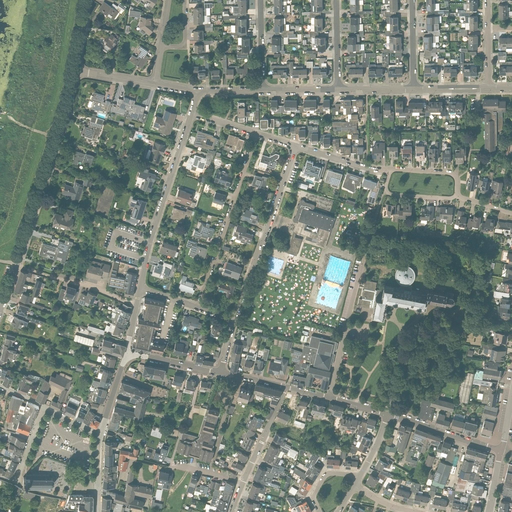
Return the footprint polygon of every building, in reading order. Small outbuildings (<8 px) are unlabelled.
[(134,0),(139,3),(140,0),(143,0),(145,1),(148,3),(147,5),(146,7),(150,10),(152,7),(156,0),(134,0)] [(499,4),(499,7),(499,11),(507,11),(507,4),(507,3),(507,1),(501,1),(501,4),(499,4)] [(99,8),(98,10),(99,10),(99,9),(103,11),(104,11),(107,13),(108,14),(107,16),(113,20),(114,19),(118,12),(119,13),(121,10),(123,11),(126,7),(123,5),(124,6),(123,8),(122,7),(120,9),(117,6),(113,4),(111,7),(104,2),(99,8)] [(194,8),(194,12),(195,12),(195,16),(206,15),(206,8),(212,8),(212,3),(204,4),(204,8),(203,8),(194,8)] [(466,10),(457,10),(457,13),(473,13),(473,10),(477,10),(477,3),(466,3),(466,10)] [(358,4),(350,4),(350,11),(355,11),(355,14),(374,14),(374,11),(370,11),(371,11),(358,11),(358,4)] [(385,11),(385,14),(388,14),(389,14),(389,11),(395,11),(398,11),(398,4),(389,4),(389,7),(386,8),(386,11),(385,11)] [(233,6),(233,15),(237,15),(244,15),(244,12),(246,12),(246,10),(246,6),(246,5),(233,6)] [(274,15),(283,15),(287,15),(290,15),(290,12),(287,12),(287,5),(286,5),(282,5),(274,5),(274,12),(274,15)] [(311,12),(307,12),(307,15),(309,15),(319,15),(319,11),(321,11),(322,11),(322,5),(314,5),(311,5),(311,12)] [(435,16),(426,16),(426,23),(438,23),(438,16),(439,16),(439,13),(435,13),(435,16)] [(473,13),(457,13),(458,16),(461,16),(465,16),(465,22),(477,22),(477,16),(473,16),(473,13)] [(350,17),(350,24),(358,24),(358,17),(363,17),(363,14),(374,14),(355,14),(355,17),(350,17)] [(385,14),(385,17),(386,17),(386,23),(387,23),(398,23),(398,17),(398,16),(389,16),(389,14),(388,14),(385,14)] [(195,19),(194,19),(194,23),(195,23),(203,23),(203,24),(205,24),(205,27),(210,27),(210,24),(207,24),(207,15),(206,15),(195,16),(195,19)] [(230,15),(223,16),(223,20),(229,20),(229,18),(234,18),(235,18),(236,18),(236,22),(238,22),(238,25),(246,25),(246,19),(246,18),(244,18),(238,18),(237,18),(237,15),(233,15),(230,15)] [(319,15),(309,15),(309,17),(314,18),(314,24),(322,24),(322,18),(322,17),(321,17),(319,17),(319,15)] [(140,17),(139,23),(141,23),(140,26),(146,31),(145,32),(149,35),(153,30),(152,30),(149,27),(150,25),(151,20),(151,18),(140,17)] [(461,29),(461,32),(467,32),(467,29),(469,29),(477,29),(477,22),(465,22),(465,29),(461,29)] [(428,33),(436,33),(440,33),(440,29),(439,29),(439,23),(426,23),(427,30),(428,30),(428,33)] [(282,25),(275,25),(275,31),(283,31),(284,34),(288,34),(293,34),(293,31),(289,31),(289,30),(286,30),(286,24),(282,25)] [(310,31),(310,34),(318,34),(318,31),(322,31),(322,24),(314,24),(314,31),(313,31),(310,31)] [(233,32),(231,32),(231,35),(233,35),(238,35),(244,35),(244,32),(247,32),(246,25),(238,25),(235,25),(235,32),(233,32)] [(96,45),(95,46),(98,48),(99,47),(106,52),(108,50),(111,52),(111,51),(113,52),(117,45),(117,44),(118,41),(117,41),(116,40),(117,38),(114,36),(113,37),(110,35),(109,37),(106,34),(105,36),(103,35),(101,33),(99,36),(101,37),(100,40),(99,39),(96,43),(97,44),(96,45)] [(389,33),(385,33),(385,36),(389,36),(389,43),(401,43),(401,39),(401,36),(396,36),(393,36),(393,33),(389,33)] [(428,36),(424,36),(424,38),(424,43),(432,42),(436,42),(436,36),(440,36),(440,33),(436,33),(428,33),(428,36)] [(310,37),(314,37),(314,44),(326,44),(325,38),(325,37),(318,37),(318,34),(310,34),(310,37)] [(202,44),(194,44),(195,51),(202,51),(202,52),(206,52),(206,44),(210,44),(210,40),(202,40),(202,41),(202,44)] [(432,42),(424,43),(424,49),(424,52),(431,52),(440,52),(440,49),(436,49),(436,47),(432,47),(432,42)] [(356,43),(348,43),(348,50),(350,50),(350,53),(355,53),(356,53),(360,53),(365,53),(365,50),(360,50),(360,43),(359,43),(356,43)] [(389,49),(388,49),(388,53),(392,53),(392,50),(401,49),(401,43),(389,43),(389,49)] [(132,55),(129,60),(141,69),(149,58),(145,55),(148,51),(139,45),(137,48),(141,51),(142,51),(137,58),(136,58),(132,55)] [(242,51),(237,51),(237,54),(241,54),(248,54),(248,51),(250,51),(250,45),(242,45),(242,51)] [(382,65),(376,65),(376,76),(383,76),(382,68),(382,67),(385,67),(385,53),(382,53),(381,53),(382,57),(382,65)] [(444,58),(441,58),(441,65),(444,65),(444,66),(444,75),(451,75),(451,63),(450,63),(448,62),(446,62),(445,63),(444,63),(444,58)] [(457,63),(451,63),(451,75),(457,75),(457,70),(457,64),(460,64),(460,58),(457,58),(457,63)] [(463,58),(460,58),(460,64),(463,64),(463,70),(463,75),(470,75),(470,63),(463,63),(463,58)] [(293,61),(290,62),(290,73),(293,73),(293,77),(300,77),(300,66),(297,66),(297,65),(293,65),(293,61)] [(302,66),(300,66),(300,77),(307,76),(307,73),(309,73),(309,67),(309,61),(306,61),(306,69),(303,69),(302,66)] [(283,66),(280,66),(280,69),(280,77),(287,77),(287,73),(290,73),(290,62),(286,62),(286,65),(283,66)] [(239,68),(237,68),(237,70),(237,73),(240,73),(241,77),(248,77),(247,69),(250,69),(250,64),(244,64),(244,68),(240,68),(240,69),(239,68)] [(280,65),(271,65),(271,70),(273,70),(273,77),(280,77),(280,69),(280,66),(280,65)] [(355,65),(346,65),(346,69),(349,69),(349,76),(356,76),(356,65),(355,65)] [(229,68),(226,68),(227,73),(227,77),(234,77),(233,70),(237,70),(237,68),(237,66),(232,66),(229,66),(229,68)] [(198,67),(194,67),(194,73),(198,73),(198,78),(203,78),(205,78),(205,76),(206,76),(205,70),(198,70),(198,67)] [(92,96),(90,100),(93,101),(91,109),(98,111),(99,110),(102,111),(102,112),(106,114),(110,102),(106,101),(105,103),(103,102),(104,99),(103,99),(104,95),(93,92),(92,95),(91,95),(91,96),(92,96)] [(113,103),(110,111),(114,112),(115,109),(124,112),(125,109),(130,111),(129,114),(132,115),(131,117),(140,120),(144,122),(147,114),(143,113),(145,107),(141,106),(137,105),(136,106),(133,105),(134,104),(135,101),(124,98),(123,100),(118,98),(117,104),(113,103)] [(346,100),(340,100),(340,104),(341,106),(346,106),(346,114),(348,114),(350,114),(350,107),(350,99),(350,100),(346,100)] [(359,99),(350,99),(350,107),(353,107),(353,106),(358,106),(359,114),(363,114),(363,105),(364,105),(364,101),(363,101),(363,102),(362,102),(362,99),(359,100),(359,99)] [(484,112),(481,112),(481,115),(482,115),(482,120),(485,120),(485,123),(485,130),(486,130),(486,138),(485,138),(485,145),(486,145),(486,149),(495,150),(495,145),(497,144),(497,131),(503,131),(503,111),(506,111),(506,102),(502,102),(502,101),(498,101),(498,100),(494,100),(494,99),(487,99),(487,100),(483,100),(483,109),(484,109),(484,112)] [(277,100),(271,100),(271,110),(275,110),(275,112),(281,112),(281,105),(277,105),(277,100)] [(285,105),(281,105),(281,112),(287,112),(287,109),(291,109),(291,100),(285,100),(285,105)] [(297,100),(291,100),(291,109),(294,109),(294,112),(300,112),(300,105),(297,105),(297,100)] [(304,105),(300,105),(300,112),(306,112),(306,109),(310,109),(310,100),(304,100),(304,105)] [(316,100),(310,100),(310,109),(314,109),(314,112),(320,112),(320,105),(316,105),(316,100)] [(323,105),(320,105),(320,112),(326,112),(326,109),(330,109),(330,100),(323,100),(323,105)] [(403,101),(396,101),(396,112),(399,112),(399,116),(406,116),(406,107),(403,107),(403,101)] [(244,102),(238,102),(238,111),(249,111),(249,108),(249,106),(244,106),(244,102)] [(408,108),(406,107),(406,116),(406,117),(406,119),(409,119),(409,116),(412,116),(412,114),(412,112),(416,112),(415,102),(408,102),(408,108)] [(422,102),(415,102),(416,112),(419,112),(419,114),(419,115),(419,116),(422,116),(426,116),(425,107),(422,107),(422,102)] [(426,105),(425,105),(425,107),(426,116),(430,116),(430,114),(436,114),(436,113),(436,102),(429,102),(429,104),(426,104),(426,105)] [(442,102),(436,102),(436,113),(440,112),(440,116),(442,116),(446,116),(446,105),(442,105),(442,102)] [(448,105),(446,105),(446,116),(446,119),(449,119),(449,114),(449,112),(456,112),(456,102),(449,102),(448,102),(448,105)] [(462,102),(456,102),(456,112),(456,114),(461,114),(460,111),(463,111),(463,114),(466,114),(465,105),(462,105),(462,102)] [(390,103),(383,103),(384,114),(388,114),(390,114),(391,118),(389,118),(389,121),(394,121),(394,112),(393,112),(390,112),(390,103)] [(378,106),(371,106),(371,117),(375,117),(375,121),(379,121),(382,121),(382,113),(379,113),(378,106)] [(156,115),(153,126),(158,128),(158,130),(169,134),(170,134),(171,130),(172,126),(173,125),(172,124),(175,114),(165,110),(163,118),(158,116),(156,115)] [(249,111),(238,111),(238,120),(244,120),(244,115),(249,115),(249,114),(249,111)] [(341,122),(332,122),(332,126),(336,126),(357,126),(357,122),(358,122),(357,119),(358,119),(358,114),(351,114),(351,119),(349,119),(349,122),(348,122),(341,122)] [(81,131),(80,132),(81,133),(82,134),(81,135),(85,136),(85,137),(85,138),(88,139),(88,140),(88,141),(90,141),(91,141),(91,140),(96,142),(97,139),(101,125),(103,120),(92,116),(90,121),(90,122),(88,123),(88,124),(89,125),(88,128),(84,127),(83,130),(82,130),(81,131)] [(267,119),(261,119),(261,128),(268,128),(268,122),(271,122),(271,128),(273,128),(274,128),(274,119),(267,119)] [(312,126),(308,126),(308,131),(308,137),(312,137),(312,143),(318,143),(318,133),(318,129),(312,129),(312,127),(312,126)] [(357,126),(336,126),(336,131),(341,131),(349,131),(349,134),(351,134),(351,138),(358,138),(358,134),(358,131),(357,131),(357,126)] [(301,127),(295,127),(295,133),(299,133),(299,139),(305,139),(305,129),(301,129),(301,127)] [(198,131),(194,144),(199,146),(208,149),(209,149),(209,148),(212,149),(216,138),(212,137),(213,136),(205,134),(202,132),(198,131)] [(326,134),(320,134),(320,141),(324,141),(324,147),(330,147),(330,137),(326,137),(326,134)] [(224,149),(230,151),(231,148),(235,150),(236,149),(240,150),(244,140),(238,138),(238,139),(235,138),(235,137),(229,135),(225,147),(225,146),(224,149)] [(350,138),(346,138),(346,143),(346,147),(341,147),(341,149),(341,153),(340,153),(346,153),(350,153),(350,145),(350,138)] [(353,145),(350,145),(350,153),(359,153),(363,153),(363,151),(364,151),(364,147),(363,147),(363,138),(359,138),(359,147),(353,147),(353,145)] [(424,145),(417,145),(417,160),(420,160),(420,158),(424,158),(424,153),(424,150),(427,150),(427,141),(424,141),(424,145)] [(151,151),(148,160),(150,160),(158,163),(159,163),(162,154),(164,148),(163,147),(164,145),(156,142),(155,145),(153,144),(151,151)] [(433,148),(429,148),(429,149),(430,160),(437,160),(437,153),(440,153),(440,142),(435,142),(435,148),(433,148)] [(374,151),(372,151),(372,158),(382,158),(382,155),(385,155),(385,143),(374,143),(374,147),(374,151)] [(403,148),(401,148),(401,153),(402,153),(402,156),(408,156),(408,158),(411,158),(411,143),(407,143),(408,145),(403,145),(403,148)] [(387,146),(387,149),(390,149),(389,155),(394,156),(394,158),(397,158),(398,146),(390,146),(387,146)] [(445,151),(442,151),(442,162),(451,162),(450,149),(451,146),(446,146),(446,149),(445,151)] [(459,149),(455,149),(455,151),(456,163),(461,163),(460,161),(463,161),(463,159),(466,159),(466,147),(459,147),(459,149)] [(74,159),(72,164),(77,165),(78,162),(82,163),(90,166),(94,156),(85,153),(85,154),(76,151),(75,155),(74,155),(73,159),(74,159)] [(189,160),(186,168),(191,169),(195,171),(196,167),(203,170),(205,164),(210,166),(212,159),(213,159),(214,156),(207,153),(206,158),(195,155),(194,158),(190,157),(189,159),(189,160)] [(260,162),(259,166),(266,168),(266,166),(271,168),(274,169),(277,161),(275,160),(278,158),(279,155),(276,154),(270,157),(262,155),(260,162)] [(304,166),(302,172),(303,172),(303,173),(309,175),(309,174),(320,177),(318,181),(319,181),(324,166),(323,166),(323,168),(313,164),(313,162),(307,160),(305,166),(304,166)] [(141,167),(139,174),(143,176),(143,177),(145,178),(143,185),(141,184),(140,188),(150,191),(152,187),(151,187),(153,181),(154,178),(155,176),(155,175),(147,172),(148,169),(141,167)] [(218,169),(214,181),(218,183),(219,180),(226,182),(225,184),(229,186),(231,179),(231,178),(232,176),(230,175),(229,175),(229,173),(218,169)] [(328,169),(325,180),(338,185),(337,188),(338,188),(343,172),(337,170),(336,171),(333,170),(328,169)] [(345,180),(343,185),(355,190),(357,185),(360,186),(361,182),(356,181),(357,180),(358,176),(353,175),(347,173),(346,177),(345,180)] [(467,186),(467,189),(474,190),(474,188),(478,188),(478,187),(479,179),(480,175),(470,173),(468,181),(467,186)] [(253,180),(252,185),(260,188),(259,191),(263,193),(264,191),(267,192),(270,184),(268,184),(269,181),(268,180),(268,178),(263,176),(262,177),(255,175),(253,180)] [(84,178),(82,184),(90,187),(92,180),(84,178)] [(362,183),(362,186),(371,189),(367,201),(369,202),(374,204),(377,197),(379,188),(378,187),(375,186),(376,182),(373,181),(364,178),(362,183)] [(479,179),(478,187),(480,188),(480,191),(487,192),(489,181),(479,179)] [(492,180),(491,188),(496,189),(495,192),(493,192),(493,196),(496,197),(500,198),(501,198),(503,190),(501,190),(503,182),(492,180)] [(65,185),(63,193),(70,196),(69,199),(78,202),(84,185),(75,182),(73,187),(65,185)] [(296,187),(298,187),(307,190),(308,185),(298,182),(296,186),(296,187)] [(179,189),(176,197),(181,199),(180,203),(194,208),(194,207),(196,208),(197,204),(195,203),(191,202),(194,193),(186,190),(186,192),(179,189)] [(216,192),(213,201),(223,204),(226,195),(216,192)] [(132,197),(129,206),(133,207),(130,216),(141,219),(142,216),(142,213),(141,213),(143,208),(144,208),(146,202),(132,197)] [(291,237),(286,252),(297,256),(302,239),(295,237),(296,232),(306,236),(308,236),(312,238),(317,239),(317,240),(316,244),(325,247),(335,218),(329,216),(312,210),(312,209),(314,208),(315,206),(314,204),(307,202),(305,202),(304,200),(302,199),(301,200),(300,200),(299,204),(297,205),(297,207),(298,209),(295,217),(293,218),(293,220),(293,222),(295,222),(294,225),(295,226),(293,231),(292,236),(291,236),(291,237)] [(386,203),(386,208),(387,209),(387,213),(393,213),(393,222),(398,222),(398,218),(399,210),(395,210),(396,205),(396,204),(386,203)] [(399,210),(398,218),(405,219),(406,214),(411,214),(412,205),(407,205),(403,204),(403,205),(403,210),(399,210)] [(420,216),(420,220),(426,220),(426,219),(433,219),(434,206),(429,206),(429,207),(427,207),(427,208),(422,208),(421,216),(420,216)] [(436,212),(436,220),(440,221),(440,218),(447,219),(452,219),(453,208),(448,207),(448,209),(445,208),(445,207),(440,207),(440,212),(436,212)] [(54,220),(52,226),(60,228),(61,226),(71,229),(72,226),(73,222),(74,219),(71,218),(73,211),(65,208),(65,209),(64,213),(63,216),(56,214),(56,215),(54,215),(53,219),(54,219),(54,220)] [(171,215),(170,218),(177,220),(183,222),(185,214),(190,216),(192,211),(192,210),(186,209),(185,212),(173,208),(171,214),(171,213),(171,214),(171,215)] [(243,214),(241,219),(243,219),(257,224),(258,219),(257,219),(259,214),(244,209),(243,214)] [(455,224),(454,228),(458,229),(459,225),(464,226),(466,217),(462,216),(463,211),(458,210),(456,224),(455,224)] [(469,218),(467,227),(472,228),(472,226),(479,227),(480,216),(474,215),(474,218),(469,218)] [(482,222),(481,231),(488,232),(488,230),(492,230),(494,219),(489,219),(489,218),(486,218),(485,223),(482,222)] [(498,222),(497,227),(511,229),(510,234),(511,234),(511,223),(506,223),(498,222)] [(194,230),(193,235),(200,238),(200,236),(207,238),(207,237),(211,238),(214,229),(208,227),(209,224),(206,223),(206,224),(200,223),(198,231),(194,230)] [(234,232),(233,235),(238,237),(241,238),(241,240),(240,242),(245,244),(245,241),(250,243),(253,235),(246,233),(247,228),(237,225),(235,233),(234,232)] [(188,239),(186,246),(191,248),(188,255),(204,260),(207,252),(205,252),(206,249),(196,245),(197,242),(188,239)] [(56,248),(55,252),(58,253),(57,257),(62,258),(60,262),(64,263),(70,245),(71,246),(73,242),(66,240),(65,243),(58,241),(57,245),(58,245),(57,248),(56,248)] [(162,245),(159,252),(173,257),(172,258),(173,258),(177,246),(163,241),(162,245)] [(41,248),(38,255),(46,257),(46,254),(47,251),(54,253),(53,256),(52,259),(56,260),(57,257),(58,253),(55,252),(56,248),(43,243),(41,248)] [(90,260),(85,275),(86,275),(92,277),(99,279),(100,276),(107,277),(110,265),(101,263),(99,263),(99,262),(90,260)] [(109,278),(107,285),(118,287),(117,290),(124,292),(124,295),(132,296),(132,297),(134,290),(133,290),(136,274),(130,272),(127,272),(125,278),(115,276),(118,262),(115,261),(114,260),(110,275),(109,278)] [(155,266),(153,271),(157,272),(168,276),(170,271),(170,269),(172,265),(164,262),(163,265),(158,264),(157,267),(155,266)] [(226,266),(225,270),(226,270),(225,274),(237,278),(239,272),(240,272),(242,268),(227,262),(227,263),(226,266)] [(374,307),(372,315),(384,317),(385,309),(386,309),(386,306),(387,299),(388,299),(388,300),(392,300),(391,301),(392,301),(399,302),(404,303),(410,304),(415,305),(423,306),(426,307),(427,301),(445,304),(444,307),(451,308),(452,304),(454,302),(454,301),(455,299),(453,297),(454,293),(447,292),(446,294),(428,291),(427,294),(423,293),(422,293),(421,295),(411,293),(412,289),(411,288),(412,288),(412,287),(412,286),(411,285),(410,285),(409,285),(408,283),(409,282),(410,282),(411,281),(412,280),(413,279),(413,278),(413,277),(414,276),(414,275),(414,274),(413,273),(413,272),(413,271),(412,270),(411,269),(411,268),(410,268),(409,267),(408,267),(407,267),(404,267),(402,267),(400,269),(398,271),(397,273),(396,275),(397,278),(398,280),(400,282),(402,283),(400,287),(399,287),(404,288),(404,292),(394,290),(394,287),(384,285),(383,290),(377,289),(377,290),(374,307)] [(20,270),(17,281),(23,283),(24,280),(29,281),(31,273),(20,270)] [(180,283),(178,290),(187,293),(188,295),(190,296),(191,295),(191,294),(192,294),(194,289),(192,289),(194,283),(186,281),(185,280),(187,277),(183,276),(180,283)] [(502,281),(501,285),(504,286),(503,290),(511,291),(511,283),(510,283),(511,279),(503,278),(503,282),(502,281)] [(358,305),(358,306),(362,307),(369,308),(370,306),(374,307),(377,290),(375,289),(377,282),(365,280),(364,287),(364,288),(364,289),(363,289),(363,290),(362,296),(362,297),(362,299),(359,298),(359,299),(358,305)] [(17,281),(14,290),(22,293),(23,293),(25,294),(28,285),(23,283),(17,281)] [(220,283),(217,293),(218,293),(219,289),(227,291),(226,296),(231,297),(234,288),(235,285),(230,283),(229,286),(220,283)] [(61,288),(58,299),(62,300),(63,298),(69,300),(69,298),(75,300),(77,293),(75,292),(75,291),(76,288),(76,287),(75,288),(67,285),(65,289),(61,288)] [(34,286),(31,295),(37,297),(40,288),(34,286)] [(82,293),(80,298),(92,303),(91,302),(93,299),(94,299),(94,298),(95,298),(95,296),(95,295),(88,292),(87,295),(82,293)] [(22,293),(20,300),(26,302),(25,305),(29,306),(42,311),(42,310),(43,307),(32,303),(34,296),(25,294),(23,293),(22,293)] [(133,337),(130,347),(131,347),(132,349),(132,348),(138,349),(137,350),(142,351),(149,352),(149,350),(150,350),(155,351),(156,351),(161,352),(162,352),(163,346),(163,345),(162,345),(160,345),(158,344),(156,344),(152,343),(151,343),(152,339),(154,326),(158,327),(159,321),(161,312),(162,307),(163,302),(156,300),(156,299),(153,298),(153,299),(144,297),(143,303),(140,317),(138,317),(136,322),(137,322),(135,332),(134,332),(133,337)] [(500,306),(511,308),(511,307),(509,307),(510,303),(511,304),(511,302),(511,299),(508,299),(504,298),(501,298),(501,301),(500,301),(500,302),(501,302),(500,306)] [(16,309),(16,310),(16,311),(16,312),(19,313),(26,316),(29,306),(25,305),(19,303),(19,304),(19,305),(19,306),(17,306),(17,307),(16,307),(16,308),(16,309)] [(115,309),(114,312),(116,312),(128,317),(130,312),(131,307),(123,304),(122,304),(122,305),(121,308),(116,306),(115,309)] [(497,305),(496,313),(498,314),(498,318),(503,319),(509,320),(510,313),(511,308),(500,306),(498,306),(497,305)] [(114,318),(126,322),(128,317),(116,312),(116,314),(114,318)] [(11,318),(10,321),(11,322),(11,323),(20,327),(22,323),(26,325),(28,320),(40,324),(41,323),(41,321),(26,316),(19,313),(17,318),(13,316),(13,318),(11,318)] [(110,316),(109,319),(111,319),(113,320),(112,323),(115,324),(124,327),(126,322),(114,318),(110,316)] [(184,316),(182,324),(186,326),(186,325),(188,326),(189,326),(189,325),(194,327),(199,329),(201,323),(197,322),(198,319),(191,317),(191,318),(188,317),(184,316)] [(109,326),(107,330),(108,330),(112,332),(111,332),(117,335),(121,336),(124,328),(124,327),(115,324),(112,323),(111,323),(110,322),(109,326)] [(212,329),(210,334),(218,336),(221,327),(216,325),(213,324),(212,329)] [(494,332),(492,343),(499,344),(500,340),(506,341),(507,335),(503,334),(503,333),(494,332)] [(4,344),(2,349),(14,352),(15,347),(16,345),(11,344),(12,341),(13,341),(14,336),(6,334),(5,339),(4,344)] [(75,335),(73,340),(92,346),(93,340),(75,335)] [(303,349),(302,352),(312,354),(311,361),(310,361),(309,364),(310,364),(309,366),(309,367),(308,372),(307,374),(313,376),(318,377),(327,339),(311,335),(309,346),(307,345),(304,344),(303,349)] [(102,344),(100,349),(111,353),(122,356),(124,351),(125,346),(122,345),(119,344),(111,341),(104,338),(102,344)] [(327,339),(318,377),(323,378),(321,387),(326,389),(327,389),(331,371),(329,371),(331,364),(332,364),(335,354),(333,354),(334,350),(336,351),(338,343),(336,342),(336,341),(327,339)] [(172,349),(172,352),(179,353),(186,355),(189,341),(184,340),(182,340),(180,340),(179,343),(175,342),(174,349),(172,349)] [(233,346),(232,351),(241,352),(242,348),(242,347),(245,348),(246,346),(247,341),(241,340),(240,343),(234,342),(233,346)] [(481,347),(480,348),(484,348),(484,347),(491,349),(491,353),(490,358),(503,360),(504,355),(505,351),(503,350),(496,349),(495,349),(496,346),(495,346),(481,343),(481,347)] [(196,354),(194,363),(201,364),(203,354),(205,346),(201,345),(200,352),(200,353),(197,352),(196,354)] [(0,357),(0,359),(3,359),(7,360),(8,357),(13,358),(16,357),(17,353),(15,353),(14,352),(2,349),(1,355),(0,357)] [(293,374),(291,384),(297,385),(300,373),(301,367),(307,368),(307,366),(308,365),(302,363),(300,363),(301,358),(304,359),(310,361),(311,361),(312,354),(302,352),(294,350),(294,353),(293,356),(292,361),(296,362),(297,362),(296,369),(295,369),(293,374)] [(232,351),(230,360),(233,360),(230,371),(236,372),(239,361),(241,352),(232,351)] [(244,366),(243,368),(244,368),(250,370),(253,361),(253,360),(255,360),(255,359),(256,358),(257,352),(254,351),(253,356),(248,354),(247,358),(246,360),(245,360),(244,366)] [(203,354),(201,364),(212,366),(213,360),(208,359),(209,356),(203,354)] [(103,359),(102,362),(104,363),(103,363),(113,366),(115,358),(106,356),(105,359),(103,359)] [(263,361),(264,359),(262,359),(261,360),(255,359),(255,360),(255,361),(253,370),(261,372),(263,366),(262,366),(263,361)] [(270,362),(268,372),(278,374),(279,373),(284,374),(286,365),(287,360),(282,359),(282,360),(281,364),(273,363),(270,362)] [(476,369),(474,378),(479,379),(482,380),(483,377),(487,378),(487,376),(497,378),(500,376),(501,370),(496,369),(498,362),(484,360),(484,364),(483,371),(476,369)] [(143,370),(142,374),(152,376),(154,367),(151,366),(148,366),(144,365),(143,370)] [(154,367),(152,376),(162,378),(164,369),(156,367),(155,367),(154,367)] [(99,372),(97,377),(101,378),(109,381),(112,372),(103,369),(100,368),(98,372),(99,372)] [(2,383),(2,384),(8,386),(11,378),(7,377),(7,376),(7,374),(8,375),(10,370),(7,369),(4,375),(5,375),(3,380),(2,383)] [(17,390),(16,391),(20,392),(21,392),(26,394),(26,393),(29,385),(25,384),(26,381),(30,383),(31,383),(35,384),(36,385),(39,379),(43,381),(44,378),(30,373),(29,374),(28,374),(28,375),(24,374),(17,390)] [(36,397),(35,399),(43,403),(44,402),(48,393),(46,393),(51,383),(62,389),(58,400),(57,400),(63,403),(68,390),(67,390),(70,385),(70,384),(71,380),(72,378),(62,373),(60,373),(59,374),(56,373),(55,376),(51,375),(48,381),(44,379),(39,389),(40,390),(37,395),(36,397)] [(300,373),(297,385),(304,387),(304,385),(306,377),(303,376),(304,374),(300,373)] [(307,374),(305,384),(311,385),(313,376),(307,374)] [(173,380),(172,383),(173,384),(175,384),(176,384),(175,388),(180,389),(182,376),(174,375),(173,380)] [(93,380),(92,384),(95,385),(98,386),(103,387),(104,385),(107,386),(109,381),(101,378),(100,379),(99,382),(93,380)] [(187,380),(185,391),(189,392),(190,389),(190,388),(193,389),(193,390),(193,391),(194,391),(196,385),(194,384),(195,380),(190,379),(190,381),(187,380)] [(121,381),(118,390),(118,391),(131,395),(129,401),(136,404),(137,400),(146,402),(149,392),(135,386),(121,381)] [(201,381),(199,388),(205,390),(205,391),(208,392),(211,382),(208,382),(207,383),(201,381)] [(256,384),(254,392),(259,393),(262,394),(261,396),(264,397),(265,394),(265,392),(263,392),(264,387),(265,386),(256,384)] [(95,385),(94,387),(96,388),(96,391),(98,391),(97,394),(104,396),(106,390),(103,389),(102,389),(103,387),(98,386),(95,385)] [(481,385),(480,390),(484,390),(482,403),(487,403),(487,404),(496,405),(496,403),(498,392),(496,392),(496,387),(490,386),(486,386),(481,385)] [(264,387),(263,392),(265,392),(265,394),(271,395),(270,397),(274,398),(274,397),(279,398),(281,393),(282,392),(282,391),(279,390),(276,389),(265,386),(264,387)] [(240,388),(238,395),(248,398),(250,393),(251,391),(240,388)] [(287,392),(275,417),(276,418),(277,418),(286,422),(286,423),(293,426),(294,423),(295,420),(299,410),(292,408),(289,414),(285,412),(293,395),(291,394),(287,392)] [(432,402),(431,405),(435,406),(448,409),(451,410),(453,411),(455,403),(438,399),(440,393),(435,392),(432,402)] [(94,393),(92,399),(93,402),(96,402),(98,401),(102,402),(103,402),(104,402),(104,400),(104,399),(103,399),(104,396),(97,394),(94,393)] [(230,405),(227,414),(232,415),(234,411),(243,413),(247,401),(248,398),(238,395),(237,398),(236,402),(235,407),(230,405)] [(12,396),(8,408),(9,408),(19,411),(18,413),(20,413),(23,415),(25,411),(24,410),(25,408),(27,403),(18,400),(19,398),(16,397),(12,396)] [(297,405),(296,409),(298,409),(301,410),(302,410),(303,407),(305,408),(306,408),(308,401),(300,399),(299,406),(297,405)] [(422,406),(420,414),(424,415),(423,417),(427,418),(431,420),(435,408),(434,408),(434,406),(435,406),(431,405),(432,402),(422,399),(420,406),(422,406)] [(52,400),(50,405),(59,410),(61,405),(62,405),(63,403),(57,400),(57,402),(53,400),(52,400)] [(65,408),(63,412),(73,416),(76,409),(78,404),(69,400),(67,403),(67,404),(65,408)] [(114,406),(113,412),(119,414),(132,418),(133,418),(142,420),(143,415),(144,411),(146,402),(137,400),(136,404),(134,411),(116,406),(114,406)] [(25,411),(23,415),(28,416),(26,422),(32,424),(38,407),(38,406),(33,404),(27,402),(27,403),(25,408),(24,410),(25,411)] [(312,412),(311,415),(315,416),(315,415),(317,415),(318,414),(319,414),(318,417),(322,418),(322,415),(323,415),(325,406),(314,403),(312,412)] [(330,404),(328,409),(333,410),(332,413),(336,414),(336,416),(341,418),(342,415),(344,408),(344,407),(330,403),(330,404)] [(180,441),(177,451),(192,455),(196,457),(211,461),(214,451),(211,450),(214,441),(215,440),(216,437),(216,436),(212,435),(219,411),(212,409),(211,409),(212,406),(208,405),(207,408),(206,409),(204,415),(198,437),(183,432),(182,433),(181,439),(185,440),(184,442),(180,441)] [(484,422),(480,434),(490,437),(492,429),(495,417),(496,418),(497,413),(496,412),(498,408),(485,405),(484,409),(482,414),(482,416),(481,419),(482,419),(481,421),(484,422)] [(79,410),(75,417),(81,420),(85,413),(86,414),(89,409),(86,406),(85,408),(80,406),(79,410)] [(269,407),(264,416),(269,419),(274,410),(271,408),(269,407)] [(9,408),(6,420),(8,421),(13,423),(14,423),(12,428),(16,429),(16,430),(28,434),(31,426),(32,424),(26,422),(28,416),(23,415),(20,413),(18,413),(19,411),(9,408)] [(444,418),(442,425),(443,425),(448,427),(450,420),(448,419),(451,410),(448,409),(447,410),(448,410),(447,412),(446,412),(445,415),(444,418)] [(89,410),(83,421),(89,424),(95,427),(96,427),(101,417),(97,415),(95,414),(89,410)] [(110,420),(108,429),(114,431),(114,430),(116,422),(117,422),(119,423),(121,416),(119,415),(119,414),(113,412),(110,420)] [(437,416),(435,423),(436,423),(442,425),(444,418),(445,415),(438,413),(437,416)] [(250,418),(246,426),(255,430),(257,426),(260,428),(264,420),(254,416),(253,420),(250,418)] [(342,418),(339,428),(340,428),(346,429),(349,419),(342,417),(342,418)] [(464,421),(461,429),(463,429),(463,430),(468,431),(474,433),(477,423),(474,422),(475,417),(471,417),(470,421),(466,419),(466,420),(464,419),(464,421)] [(349,419),(346,429),(347,430),(348,429),(350,430),(352,431),(353,431),(354,432),(355,428),(358,429),(358,428),(359,426),(361,420),(353,418),(352,420),(349,419)] [(358,429),(358,431),(365,434),(366,429),(367,426),(374,428),(374,425),(376,420),(368,418),(367,421),(367,422),(361,420),(359,426),(358,428),(358,429)] [(453,418),(451,426),(461,429),(464,421),(453,418)] [(400,433),(395,446),(398,447),(406,426),(406,425),(400,423),(399,424),(397,432),(400,433)] [(398,447),(397,450),(404,452),(410,432),(411,428),(412,427),(406,425),(406,426),(398,447)] [(412,440),(411,443),(415,444),(421,446),(422,447),(424,441),(427,433),(427,432),(416,428),(415,429),(414,433),(412,438),(412,440)] [(246,439),(242,446),(250,450),(255,439),(253,439),(252,438),(255,432),(249,429),(244,439),(246,439)] [(357,433),(357,434),(360,435),(358,441),(361,442),(368,445),(371,439),(365,437),(364,436),(363,436),(364,433),(358,431),(357,433)] [(276,432),(273,439),(282,444),(280,447),(297,455),(298,452),(290,448),(291,446),(285,443),(286,441),(282,440),(284,436),(276,432)] [(422,447),(422,449),(425,450),(426,448),(426,447),(428,448),(429,444),(430,442),(438,445),(439,445),(439,443),(441,438),(441,437),(436,435),(432,434),(427,432),(427,433),(424,441),(422,447)] [(9,441),(15,443),(23,446),(24,445),(24,444),(24,443),(25,440),(23,440),(16,437),(11,435),(9,441)] [(438,445),(436,451),(441,453),(441,452),(447,454),(445,459),(444,462),(451,465),(453,461),(457,449),(450,447),(451,443),(444,441),(443,444),(439,443),(439,445),(438,445)] [(104,442),(104,453),(111,453),(112,453),(112,447),(116,447),(116,444),(116,442),(104,442)] [(358,447),(358,448),(365,451),(368,445),(361,442),(358,447)] [(9,444),(7,449),(12,451),(21,454),(23,449),(14,446),(9,444)] [(155,451),(153,457),(163,461),(164,457),(165,457),(169,446),(164,444),(163,447),(161,447),(160,453),(155,451)] [(220,444),(218,451),(221,452),(222,450),(222,449),(225,449),(225,448),(226,449),(227,446),(226,446),(226,445),(220,444)] [(408,452),(407,453),(411,455),(417,448),(421,452),(421,451),(422,449),(422,447),(421,446),(415,444),(408,452)] [(270,445),(267,452),(278,457),(279,455),(281,451),(284,452),(287,454),(288,454),(296,458),(297,455),(280,447),(279,449),(278,448),(270,445)] [(460,469),(458,476),(468,479),(471,471),(472,468),(473,465),(477,450),(468,448),(467,447),(465,455),(466,455),(465,459),(463,459),(460,469)] [(120,450),(117,469),(119,469),(121,470),(125,471),(128,462),(127,462),(125,461),(126,456),(128,457),(129,457),(136,459),(137,453),(138,449),(134,448),(133,452),(129,451),(129,452),(122,450),(120,450)] [(6,449),(4,454),(10,457),(18,460),(21,454),(12,451),(7,449),(6,449)] [(237,453),(235,457),(238,458),(245,462),(248,455),(241,452),(238,450),(237,453)] [(473,465),(472,468),(477,469),(478,467),(483,452),(477,450),(473,465)] [(267,452),(263,458),(271,462),(273,462),(271,465),(273,466),(274,467),(279,468),(280,465),(278,464),(281,459),(278,457),(267,452)] [(476,474),(476,476),(478,477),(479,474),(482,475),(482,474),(483,470),(484,468),(483,467),(487,453),(483,452),(478,467),(477,469),(477,472),(477,473),(476,474)] [(104,453),(104,464),(112,464),(112,462),(114,462),(114,458),(113,458),(113,453),(112,453),(111,453),(104,453)] [(428,454),(425,464),(431,466),(435,456),(428,454)] [(307,463),(305,466),(308,468),(311,470),(318,474),(321,468),(315,464),(315,463),(315,462),(317,458),(311,455),(309,458),(311,459),(309,463),(307,463)] [(379,459),(375,466),(382,470),(384,466),(389,468),(391,464),(387,462),(389,459),(382,455),(380,459),(379,459)] [(6,471),(4,476),(11,477),(18,462),(11,459),(10,462),(7,467),(6,471)] [(215,460),(214,464),(221,467),(226,469),(228,466),(226,465),(226,464),(224,463),(225,461),(220,459),(219,462),(215,460)] [(440,461),(432,484),(443,488),(451,465),(444,462),(440,461)] [(232,464),(230,467),(234,468),(240,471),(243,465),(236,462),(235,464),(235,465),(232,464)] [(505,481),(503,486),(511,488),(511,463),(510,463),(509,463),(507,471),(507,472),(505,478),(505,481)] [(103,470),(103,471),(104,471),(110,472),(111,470),(117,470),(117,465),(115,465),(112,464),(104,464),(103,470)] [(259,466),(256,472),(266,476),(266,477),(272,479),(273,476),(276,470),(273,469),(271,469),(267,467),(266,468),(263,467),(263,468),(259,466)] [(126,482),(126,483),(132,484),(134,474),(135,469),(133,468),(130,468),(129,468),(128,474),(128,473),(126,482)] [(298,469),(296,471),(306,477),(307,475),(308,475),(315,479),(318,474),(311,470),(308,468),(305,473),(298,469)] [(103,471),(103,478),(111,479),(116,479),(117,479),(118,471),(117,471),(117,470),(111,470),(110,472),(104,471),(103,471)] [(294,470),(293,472),(294,473),(296,474),(302,477),(304,479),(306,477),(296,471),(294,470)] [(159,471),(157,480),(162,482),(162,483),(163,483),(163,487),(169,488),(172,474),(159,471)] [(468,479),(468,481),(475,482),(479,483),(480,479),(475,478),(476,476),(476,474),(477,473),(471,471),(468,479)] [(253,478),(260,481),(260,480),(261,480),(263,481),(264,482),(266,481),(271,482),(272,479),(266,477),(266,476),(256,472),(253,478)] [(22,489),(22,490),(25,491),(27,491),(28,492),(29,490),(29,488),(46,489),(45,492),(51,492),(51,486),(52,486),(54,484),(54,480),(52,478),(49,478),(49,475),(30,474),(27,474),(26,474),(26,475),(26,477),(25,477),(23,477),(23,485),(22,488),(22,489)] [(370,475),(366,482),(373,486),(375,483),(376,483),(377,483),(379,480),(378,480),(376,478),(370,475)] [(192,476),(187,492),(192,493),(198,477),(194,476),(192,476)] [(385,481),(383,485),(385,487),(383,490),(389,494),(391,490),(393,487),(390,485),(393,479),(391,477),(390,477),(388,477),(387,478),(385,481)] [(102,486),(110,487),(113,487),(114,487),(116,479),(111,479),(103,478),(102,486)] [(299,483),(298,483),(302,485),(309,489),(312,484),(305,479),(304,481),(301,479),(299,483)] [(212,481),(210,487),(215,489),(218,489),(219,490),(220,486),(221,483),(212,481)] [(225,486),(224,491),(226,492),(231,493),(234,484),(234,483),(226,481),(226,483),(225,486)] [(264,482),(263,484),(277,488),(279,489),(280,486),(278,485),(278,484),(271,482),(266,481),(264,482)] [(468,481),(466,489),(472,490),(471,492),(472,492),(471,495),(479,496),(485,497),(483,497),(484,492),(485,490),(482,489),(483,487),(475,485),(475,482),(468,481)] [(124,495),(122,502),(127,504),(129,504),(128,506),(141,509),(143,502),(143,501),(133,498),(134,494),(150,498),(152,489),(136,485),(132,484),(126,483),(127,483),(125,490),(125,492),(124,495)] [(253,483),(250,489),(258,492),(263,494),(264,494),(265,490),(263,490),(264,486),(263,485),(261,485),(260,486),(253,483)] [(196,487),(195,491),(200,492),(201,492),(204,493),(204,490),(205,486),(201,485),(200,486),(196,487)] [(302,485),(298,490),(305,495),(309,489),(302,485)] [(501,494),(511,496),(511,488),(503,486),(502,494),(501,494)] [(290,488),(288,492),(294,495),(298,490),(293,487),(292,489),(290,488)] [(396,490),(394,496),(401,498),(403,490),(397,488),(396,490)] [(218,489),(216,496),(220,498),(221,498),(222,498),(224,499),(229,500),(231,493),(226,492),(224,491),(221,490),(219,490),(218,489)] [(250,489),(248,495),(256,498),(256,500),(259,501),(260,497),(257,496),(258,492),(250,489)] [(403,490),(401,498),(407,500),(410,492),(403,490)] [(452,490),(450,500),(453,501),(452,507),(451,510),(458,511),(460,500),(457,499),(454,498),(455,491),(454,491),(452,490)] [(25,491),(23,497),(34,500),(35,494),(33,493),(28,492),(27,491),(25,491)] [(114,497),(113,500),(122,502),(124,495),(123,495),(115,493),(114,497)] [(415,494),(414,502),(420,503),(422,495),(418,494),(416,494),(415,494)] [(460,500),(458,511),(461,511),(464,511),(465,509),(466,503),(469,504),(471,498),(471,495),(468,494),(468,497),(468,498),(461,496),(460,500)] [(67,502),(64,508),(68,509),(70,503),(72,503),(72,499),(80,500),(82,495),(69,495),(67,502)] [(82,495),(80,500),(81,500),(81,504),(92,506),(93,497),(92,496),(91,495),(82,495)] [(422,495),(420,503),(427,505),(429,496),(422,495)] [(101,501),(101,507),(110,507),(110,508),(113,509),(113,510),(112,511),(128,511),(129,508),(126,507),(126,505),(113,501),(113,502),(110,502),(111,497),(102,496),(101,501)] [(216,496),(213,505),(226,509),(229,500),(224,499),(222,498),(221,498),(220,498),(216,496)] [(294,497),(286,497),(292,508),(295,507),(297,511),(299,511),(302,510),(309,506),(306,500),(302,503),(301,500),(297,502),(294,497)] [(434,497),(432,506),(439,507),(441,499),(440,499),(434,497)] [(441,499),(439,507),(445,509),(447,500),(441,499)] [(246,501),(245,506),(255,510),(255,507),(259,508),(260,504),(254,502),(253,503),(246,501)]
